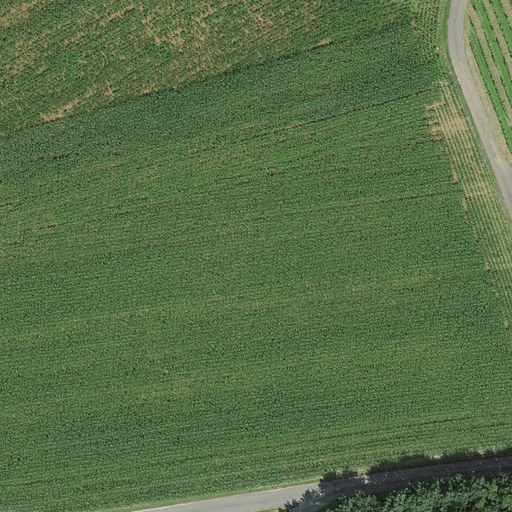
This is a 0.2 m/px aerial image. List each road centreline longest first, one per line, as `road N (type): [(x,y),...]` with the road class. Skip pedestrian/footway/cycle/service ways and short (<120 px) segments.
road 1 (track): [(456,0),(453,52),(511,195)]
road 2 (track): [(187,511),(383,483)]
road 3 (track): [(383,483),(511,466)]
